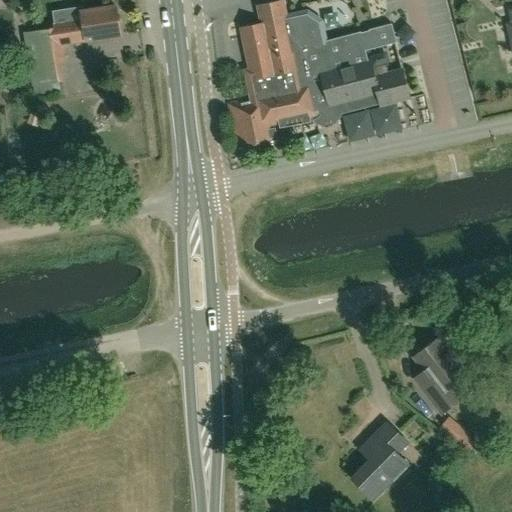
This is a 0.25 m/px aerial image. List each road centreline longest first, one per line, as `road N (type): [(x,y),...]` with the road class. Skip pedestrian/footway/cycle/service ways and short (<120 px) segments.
road 1 (unclassified): [(202,194),(511,128)]
road 2 (unclassified): [(211,329),(511,263)]
road 3 (track): [(0,235),(182,198)]
road 4 (secondary): [(212,511),(211,329)]
road 5 (secondary): [(188,335),(203,511)]
road 6 (track): [(0,375),(155,342)]
road 7 (secondary): [(182,198),(188,335)]
road 8 (secondary): [(211,329),(202,194)]
